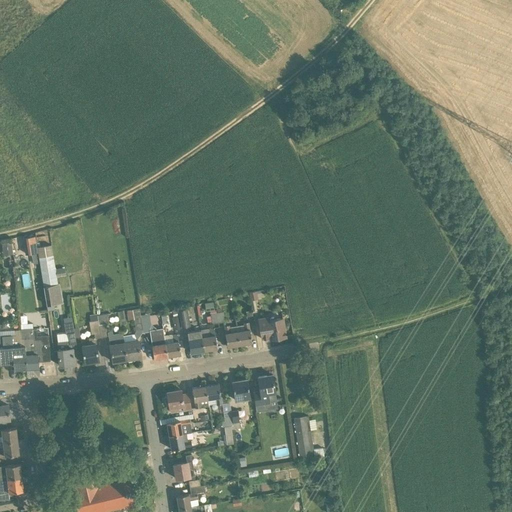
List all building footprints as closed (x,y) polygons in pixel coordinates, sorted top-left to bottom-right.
[(35,237),(24,239),(26,254),(37,252),(35,237)] [(13,254),(12,248),(12,242),(2,243),(4,255),(13,254)] [(65,275),(64,267),(55,269),(51,244),(38,247),(46,304),(54,303),(61,302),(60,288),(59,283),(58,284),(57,276),(65,275)] [(249,292),(249,294),(250,298),(252,311),(257,310),(255,300),(258,299),(258,297),(256,291),(249,292)] [(205,304),(206,312),(215,310),(213,302),(205,304)] [(143,330),(142,320),(141,317),(139,308),(133,309),(137,331),(143,330)] [(178,310),(179,316),(181,327),(190,326),(187,309),(178,310)] [(98,325),(106,324),(108,323),(106,314),(97,315),(98,320),(98,325)] [(181,327),(179,316),(172,317),(175,329),(181,328),(181,327)] [(286,337),(283,318),(268,321),(267,318),(258,319),(262,339),(270,338),(270,340),(286,337)] [(98,325),(98,320),(89,321),(91,334),(93,333),(100,332),(98,325)] [(74,364),(72,348),(71,348),(70,345),(76,344),(75,337),(74,328),(73,321),(64,323),(66,334),(68,334),(69,340),(57,342),(58,350),(60,366),(74,364)] [(245,330),(237,331),(240,345),(252,343),(249,321),(244,322),(245,330)] [(108,336),(106,324),(98,325),(100,332),(101,337),(108,336)] [(230,325),(224,326),(227,347),(240,345),(237,331),(231,332),(230,325)] [(163,328),(150,330),(154,359),(168,356),(165,343),(163,328)] [(210,335),(202,337),(204,350),(217,348),(214,328),(209,328),(210,335)] [(34,329),(20,330),(21,338),(21,341),(25,340),(25,353),(27,369),(27,368),(39,367),(38,346),(35,346),(34,329)] [(16,335),(0,335),(0,359),(0,364),(14,363),(14,369),(26,368),(26,369),(27,369),(25,353),(25,340),(21,341),(21,338),(20,330),(15,330),(16,335)] [(193,331),(187,332),(191,353),(204,350),(202,337),(194,338),(193,331)] [(123,336),(124,342),(126,360),(141,357),(138,340),(137,340),(136,334),(123,336)] [(173,342),(165,343),(168,356),(181,354),(177,334),(172,335),(173,342)] [(99,361),(95,338),(94,338),(94,337),(88,337),(90,344),(82,346),(85,363),(99,361)] [(124,342),(110,344),(113,362),(126,360),(124,342)] [(269,403),(269,401),(276,400),(275,392),(273,375),(258,377),(260,390),(253,392),(255,405),(256,412),(263,411),(263,404),(269,403)] [(247,379),(232,381),(235,399),(250,397),(247,379)] [(219,384),(206,386),(208,399),(216,397),(217,405),(222,404),(223,404),(222,403),(219,384)] [(208,399),(206,386),(192,388),(196,408),(201,407),(200,400),(208,399)] [(170,412),(190,409),(188,394),(182,395),(181,390),(167,392),(170,412)] [(233,423),(231,411),(230,402),(222,403),(223,404),(222,404),(226,426),(231,425),(233,425),(233,423)] [(9,410),(8,405),(0,405),(0,424),(6,423),(6,419),(10,419),(10,418),(12,417),(13,416),(13,411),(11,410),(9,410)] [(238,410),(231,411),(233,423),(240,422),(238,410)] [(310,429),(309,420),(308,416),(294,418),(300,461),(324,457),(323,447),(310,449),(308,430),(310,429)] [(190,419),(167,423),(169,436),(192,432),(190,419)] [(0,435),(2,435),(3,442),(17,441),(16,427),(0,429),(0,435)] [(169,436),(171,449),(191,446),(190,441),(196,440),(195,432),(192,432),(169,436)] [(0,461),(6,461),(5,456),(19,454),(17,441),(3,442),(4,450),(0,450),(0,461)] [(187,462),(174,464),(176,479),(195,475),(192,454),(186,455),(187,462)] [(0,479),(1,479),(22,477),(20,464),(7,465),(6,461),(0,461),(0,479)] [(65,482),(71,510),(77,508),(78,511),(96,511),(99,511),(100,511),(105,510),(106,511),(107,511),(106,510),(112,508),(112,510),(113,510),(113,508),(118,507),(119,508),(120,508),(119,507),(125,505),(127,510),(127,509),(127,508),(136,506),(136,507),(137,507),(134,496),(136,496),(133,483),(131,484),(129,472),(118,475),(120,480),(113,482),(113,480),(106,482),(106,484),(100,485),(98,474),(80,479),(79,476),(81,476),(80,473),(79,474),(77,468),(68,470),(70,481),(65,482)] [(0,493),(23,491),(22,477),(1,479),(0,479),(0,493)] [(190,488),(204,486),(203,478),(188,481),(190,488)] [(205,491),(204,486),(190,488),(191,494),(177,496),(179,509),(191,507),(190,499),(198,498),(197,493),(205,491)]
